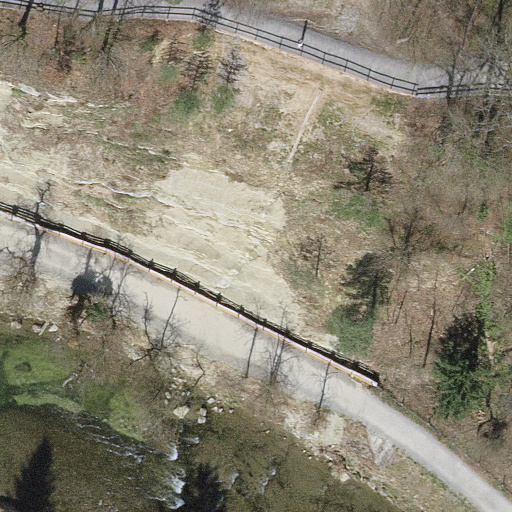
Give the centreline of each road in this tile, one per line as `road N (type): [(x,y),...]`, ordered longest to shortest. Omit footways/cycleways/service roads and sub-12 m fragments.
road 1 (track): [(0,240),(383,412),(501,511)]
road 2 (track): [(111,0),(229,14),(307,64),(361,78),(511,80)]
